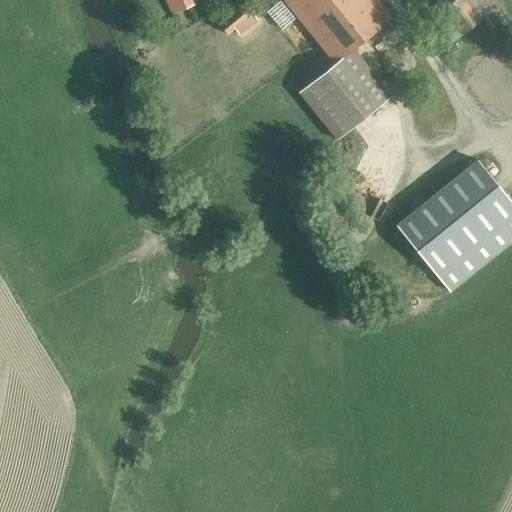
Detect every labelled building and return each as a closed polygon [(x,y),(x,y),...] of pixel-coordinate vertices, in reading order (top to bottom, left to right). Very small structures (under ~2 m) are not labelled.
[(181,0),(165,0),(172,14),(185,7),(181,0)] [(391,95),(352,48),(390,17),(375,0),(283,0),(334,62),(298,92),(336,139),(391,95)] [(480,22),(462,0),(456,0),(443,11),(463,36),(480,22)] [(227,37),(259,11),(252,1),(219,27),(227,37)] [(511,243),(511,203),(478,162),(397,227),(450,293),(511,243)]
